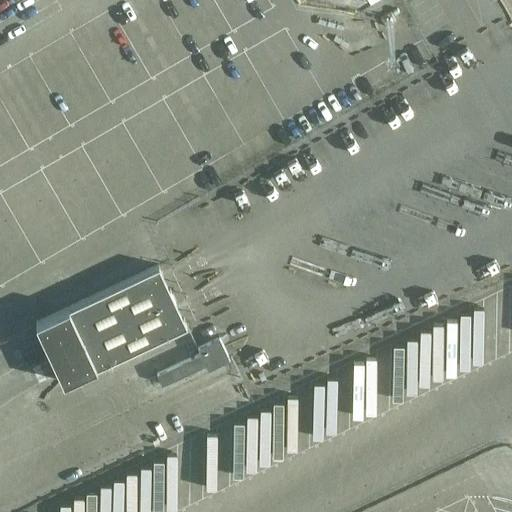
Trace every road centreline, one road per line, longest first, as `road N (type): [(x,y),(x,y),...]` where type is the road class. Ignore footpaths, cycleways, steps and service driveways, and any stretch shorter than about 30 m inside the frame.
road 1 (unknown): [(292,4),(331,71),(333,98),(0,293)]
road 2 (unknown): [(0,175),(292,4)]
road 3 (unknown): [(241,245),(511,86)]
